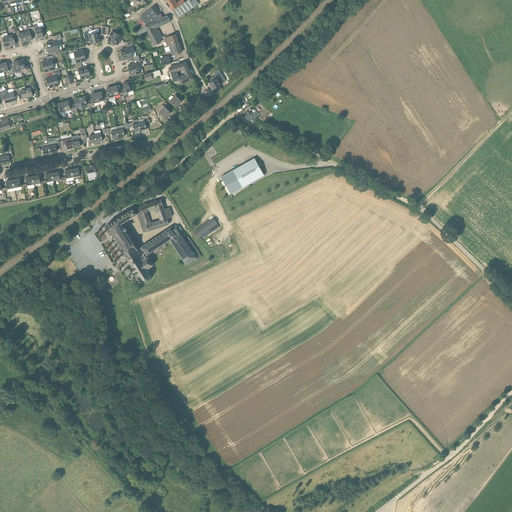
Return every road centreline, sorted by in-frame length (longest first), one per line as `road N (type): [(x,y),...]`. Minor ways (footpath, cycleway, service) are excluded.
road 1 (unclassified): [(511,297),(417,206),(234,113),(168,171)]
road 2 (track): [(447,459),(408,418),(282,486)]
road 3 (unclassified): [(377,511),(461,447),(511,392)]
road 4 (residential): [(147,143),(203,88),(157,0)]
road 5 (residential): [(0,170),(147,143)]
road 6 (track): [(511,109),(417,206)]
